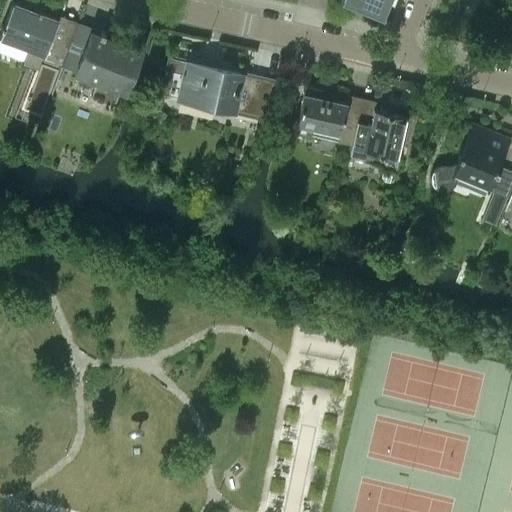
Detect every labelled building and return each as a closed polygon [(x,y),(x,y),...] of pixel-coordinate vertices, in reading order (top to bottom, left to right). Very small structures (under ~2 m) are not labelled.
[(386,0),(352,0),(381,12),(386,0)] [(61,69),(62,66),(71,41),(51,34),(58,18),(39,11),(41,8),(38,6),(36,10),(12,1),(3,23),(1,22),(0,25),(0,26),(2,27),(0,31),(0,34),(29,46),(23,62),(51,73),(54,66),(61,69)] [(77,24),(71,41),(62,66),(74,71),(100,82),(100,81),(123,90),(121,95),(124,96),(141,50),(103,36),(104,32),(100,31),(98,36),(90,33),(92,30),(89,29),(88,32),(77,28),(78,25),(77,24)] [(205,64),(187,60),(187,62),(167,57),(159,93),(162,94),(168,70),(184,74),(178,100),(180,100),(181,98),(215,106),(214,109),(266,121),(276,78),(274,77),(274,79),(212,65),(213,63),(205,61),(205,64)] [(352,136),(361,96),(348,93),(346,101),(319,95),(321,87),(305,84),(294,131),(310,135),(312,127),(339,133),(337,141),(351,144),(352,144),(354,137),(352,136)] [(407,145),(413,116),(374,107),(375,100),(361,96),(352,136),(354,137),(352,144),(351,144),(349,152),(348,155),(381,163),(380,167),(395,170),(398,155),(396,155),(399,143),(407,145)] [(459,154),(456,161),(442,162),(440,163),(437,164),(435,165),(434,165),(433,167),(432,168),(431,169),(430,171),(430,172),(429,174),(429,175),(429,177),(429,178),(430,178),(431,181),(433,184),(437,185),(440,186),(444,186),(447,185),(453,171),(469,178),(467,182),(487,190),(487,189),(507,197),(505,200),(506,200),(508,197),(511,186),(511,171),(497,165),(509,138),(508,137),(507,139),(500,136),(501,134),(472,122),(462,147),(460,146),(457,153),(459,154)]
